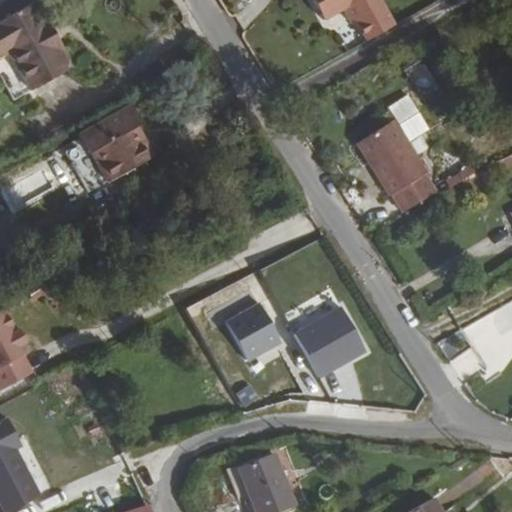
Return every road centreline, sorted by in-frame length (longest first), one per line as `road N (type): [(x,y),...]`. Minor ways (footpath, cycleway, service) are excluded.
road 1 (residential): [(194,0),(439,392),(475,435)]
road 2 (residential): [(170,511),(164,500),(181,456),(217,435),(291,421),(475,435)]
